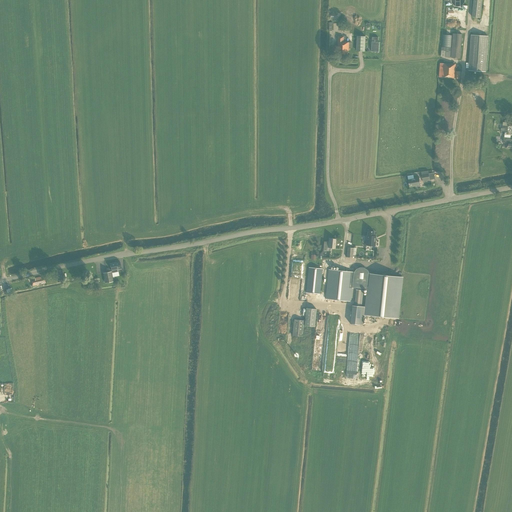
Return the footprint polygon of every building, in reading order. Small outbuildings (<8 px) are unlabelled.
[(482,0),(473,0),(472,17),(481,18),(482,0)] [(452,31),(444,31),(443,35),(445,35),(444,43),(442,43),(441,57),(445,57),(451,58),(451,52),(446,52),(446,49),(449,49),(450,35),(451,35),(452,31)] [(460,58),(462,34),(453,33),(451,57),(460,58)] [(365,36),(357,35),(356,51),(365,51),(365,36)] [(471,35),(469,70),(485,71),(488,36),(471,35)] [(343,41),(344,36),(338,36),(337,50),(338,50),(338,55),(347,55),(348,50),(349,50),(349,43),(348,43),(348,42),(346,42),(346,41),(343,41)] [(380,42),(372,41),(371,52),(379,52),(380,42)] [(447,63),(445,63),(440,63),(439,77),(455,78),(460,78),(460,71),(455,71),(456,63),(452,63),(447,63)] [(511,138),(510,139),(510,138),(504,137),(503,142),(507,143),(506,148),(511,148),(511,138)] [(422,174),(422,176),(423,181),(423,183),(427,182),(427,181),(430,180),(429,173),(422,174)] [(421,186),(419,177),(414,178),(414,179),(408,180),(410,187),(416,186),(416,187),(421,186)] [(374,231),(368,231),(367,236),(367,235),(366,245),(375,246),(376,236),(373,236),(374,231)] [(329,238),(328,242),(324,242),(323,250),(330,251),(330,248),(335,248),(336,239),(329,238)] [(306,241),(306,253),(314,254),(314,241),(306,241)] [(107,272),(103,273),(105,283),(113,281),(111,273),(118,272),(118,270),(121,269),(119,262),(110,264),(111,269),(109,269),(109,268),(107,269),(107,272)] [(319,294),(322,269),(308,267),(306,292),(319,294)] [(353,272),(338,270),(329,269),(328,269),(325,299),(350,302),(352,285),(368,287),(366,307),(352,306),(350,324),(362,325),(363,316),(364,315),(397,319),(401,277),(369,274),(367,270),(364,268),(360,267),(356,269),(353,272)] [(35,280),(31,281),(32,286),(45,283),(44,278),(40,279),(40,277),(34,278),(35,280)] [(314,327),(316,309),(306,308),(304,326),(314,327)] [(304,320),(294,319),(292,336),(302,337),(304,320)]
